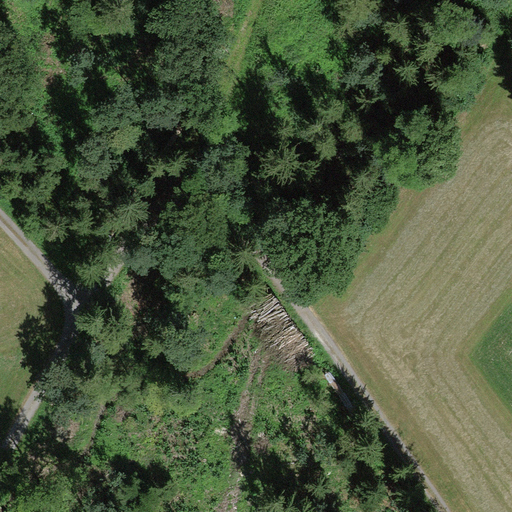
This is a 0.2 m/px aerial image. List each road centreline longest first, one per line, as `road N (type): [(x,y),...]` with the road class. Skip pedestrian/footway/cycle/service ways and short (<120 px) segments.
road 1 (track): [(76,299),(172,189),(261,52),(265,0)]
road 2 (track): [(0,219),(76,299),(72,335),(0,469)]
